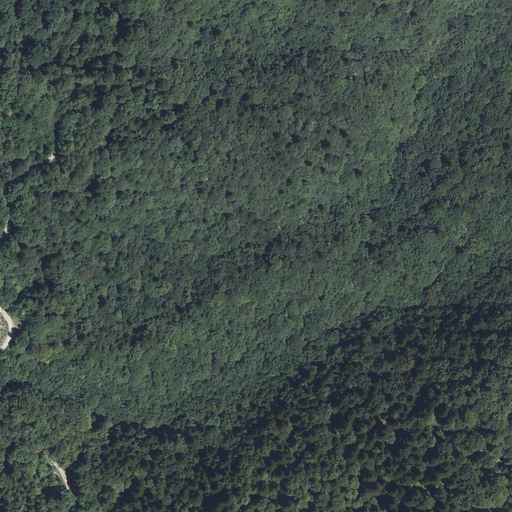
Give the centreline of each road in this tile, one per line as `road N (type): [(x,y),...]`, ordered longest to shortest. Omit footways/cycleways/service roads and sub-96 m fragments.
road 1 (track): [(7,209),(13,196),(80,188),(98,173),(104,73),(120,22),(112,0)]
road 2 (track): [(7,209),(8,180),(55,151),(58,111),(46,77),(25,63),(0,20)]
road 3 (track): [(90,511),(0,400)]
